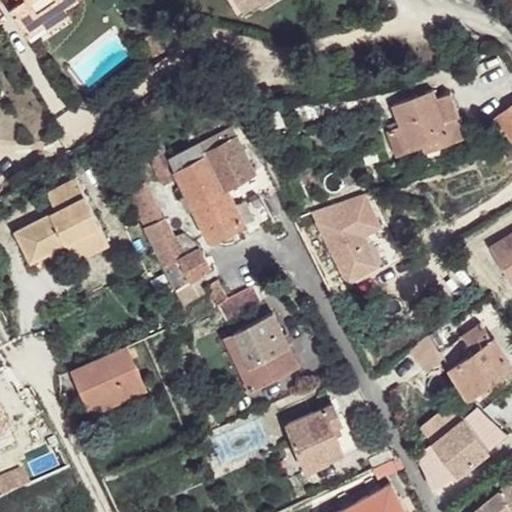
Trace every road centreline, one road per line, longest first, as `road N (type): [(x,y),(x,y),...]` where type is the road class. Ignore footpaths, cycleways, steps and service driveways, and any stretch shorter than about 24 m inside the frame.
road 1 (unknown): [(0,151),(46,135),(169,60),(300,49),(396,0)]
road 2 (unknown): [(427,511),(279,225)]
road 3 (track): [(33,365),(109,511)]
